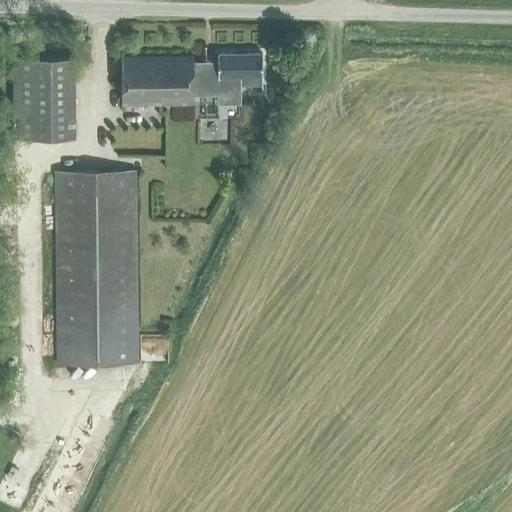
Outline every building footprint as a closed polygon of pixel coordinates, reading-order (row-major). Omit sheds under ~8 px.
[(241,84),(262,84),(261,53),(217,54),(217,62),(193,62),(193,56),(121,56),(121,105),(194,104),(193,95),(217,95),(217,104),(241,104),(241,84)] [(13,139),(74,138),(73,56),(12,57),(13,139)] [(209,140),(236,132),(229,107),(202,114),(209,140)] [(57,365),(137,363),(135,170),(54,171),(57,365)] [(142,360),(170,359),(170,331),(141,331),(142,360)]
